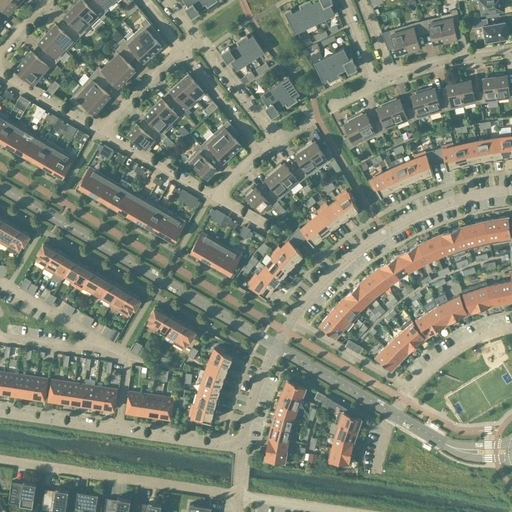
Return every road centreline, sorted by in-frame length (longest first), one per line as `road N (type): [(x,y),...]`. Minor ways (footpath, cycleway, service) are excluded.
road 1 (residential): [(291,319),(383,233),(456,200),(511,190)]
road 2 (residential): [(0,460),(238,495)]
road 3 (residential): [(125,356),(0,282)]
road 4 (residential): [(259,148),(274,137),(195,38)]
road 5 (residential): [(240,449),(250,403),(291,319)]
road 6 (residential): [(291,319),(409,387)]
road 7 (residential): [(210,197),(98,132)]
road 8 (residential): [(115,430),(240,449)]
road 9 (residential): [(0,339),(125,356)]
road 10 (residential): [(181,50),(259,148)]
road 11 (residential): [(511,49),(390,76)]
road 12 (residential): [(511,327),(471,339),(409,387)]
